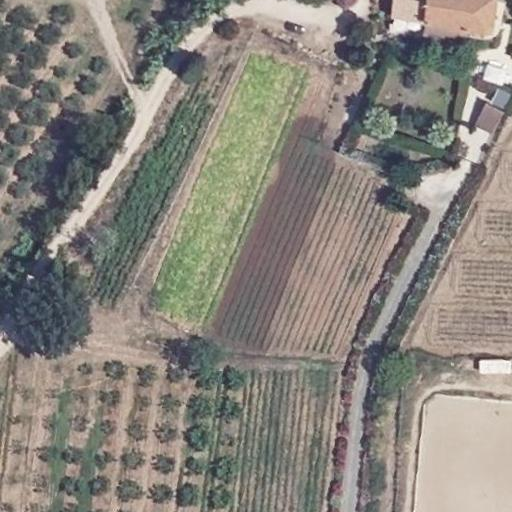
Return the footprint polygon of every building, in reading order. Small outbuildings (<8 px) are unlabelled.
[(396,0),(395,12),(428,17),(429,0),(396,0)] [(429,0),(428,17),(469,23),(468,31),(483,33),(500,31),(505,0),(429,0)] [(468,31),(469,23),(428,17),(426,31),(467,37),(468,31)] [(474,119),(491,128),(503,104),(486,96),(474,119)] [(445,384),(403,382),(400,477),(396,477),(395,511),(439,511),(442,448),(456,448),(458,387),(445,386),(445,384)]
